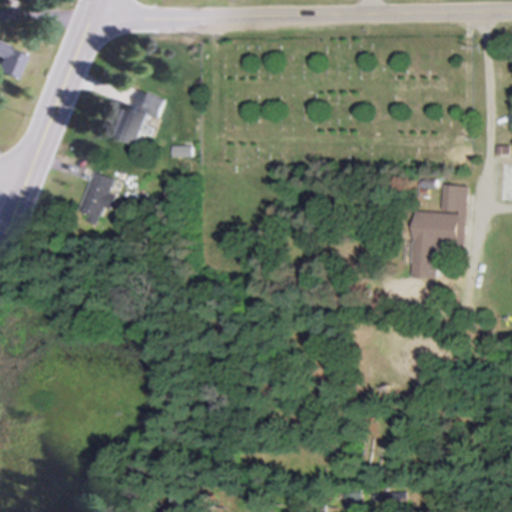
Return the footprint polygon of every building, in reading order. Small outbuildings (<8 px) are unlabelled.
[(0,74),(12,79),(22,53),(0,44),(0,74)] [(134,108),(125,105),(124,112),(115,110),(108,137),(139,146),(147,117),(158,120),(164,99),(139,92),(134,108)] [(77,221),(97,227),(102,208),(111,211),(116,196),(110,194),(115,179),(91,173),(77,221)] [(441,213),(413,212),(411,279),(437,280),(438,245),(464,246),(465,214),(466,215),(467,186),(442,185),(441,213)] [(174,511),(199,511),(199,503),(174,503),(174,511)]
